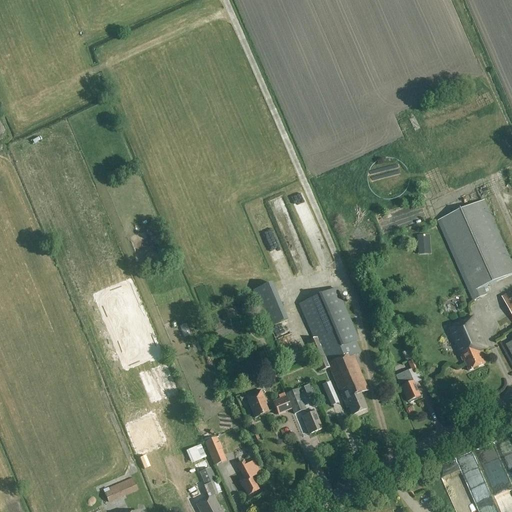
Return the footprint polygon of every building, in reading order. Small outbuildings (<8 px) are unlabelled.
[(471,102),(476,110),(480,108),(476,100),(471,102)] [(438,221),(474,301),(486,296),(483,288),(511,275),(511,264),(484,201),(438,221)] [(260,206),(250,206),(251,217),(260,216),(260,206)] [(255,225),(266,254),(279,249),(268,220),(255,225)] [(417,236),(417,246),(430,246),(429,235),(417,236)] [(314,253),(320,267),(330,263),(324,249),(314,253)] [(253,292),(269,329),(288,321),(272,284),(253,292)] [(352,416),(367,410),(360,394),(368,391),(353,355),(360,352),(355,340),(357,340),(335,287),(297,303),(312,338),(306,341),(320,372),(329,368),(346,410),(348,409),(352,416)] [(511,291),(501,297),(511,316),(511,291)] [(469,372),(485,365),(480,352),(487,349),(473,318),(449,329),(463,361),(464,360),(469,372)] [(301,358),(300,354),(297,347),(280,354),(285,365),(301,358)] [(418,372),(408,351),(398,356),(402,364),(406,362),(412,375),(418,372)] [(409,374),(409,375),(407,371),(394,377),(406,403),(419,398),(409,374)] [(323,390),(330,407),(338,404),(331,387),(323,390)] [(294,415),(305,410),(297,391),(287,395),(294,415)] [(255,419),(268,413),(265,404),(266,404),(261,392),(246,398),(255,419)] [(272,403),(277,416),(290,411),(284,398),(272,403)] [(309,435),(322,430),(315,413),(301,418),(309,435)] [(222,455),(221,451),(215,438),(204,443),(214,467),(225,462),(222,455)] [(316,439),(309,447),(315,451),(321,444),(316,439)] [(185,452),(190,465),(205,458),(199,446),(185,452)] [(243,480),(239,482),(244,491),(244,490),(248,496),(258,491),(252,479),(246,467),(239,471),(243,480)] [(214,482),(209,469),(199,474),(204,487),(203,487),(208,499),(220,494),(215,482),(214,482)] [(443,473),(438,475),(452,511),(457,511),(456,508),(469,503),(456,501),(452,491),(458,492),(460,496),(462,481),(458,473),(448,472),(447,483),(443,473)] [(132,479),(103,491),(108,503),(137,491),(132,479)] [(476,511),(496,511),(486,488),(464,497),(469,495),(476,511)] [(221,511),(213,497),(196,506),(199,511),(221,511)]
